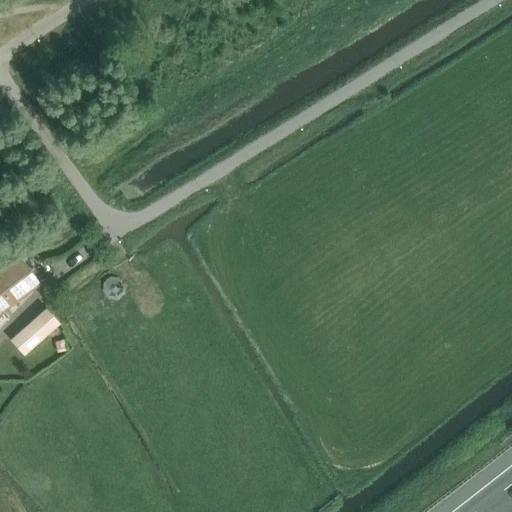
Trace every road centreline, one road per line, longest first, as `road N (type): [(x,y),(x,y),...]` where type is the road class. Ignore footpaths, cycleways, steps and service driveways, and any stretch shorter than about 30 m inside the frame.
road 1 (residential): [(114,230),(491,0)]
road 2 (residential): [(114,230),(0,78)]
road 3 (residential): [(0,334),(45,284),(114,230)]
